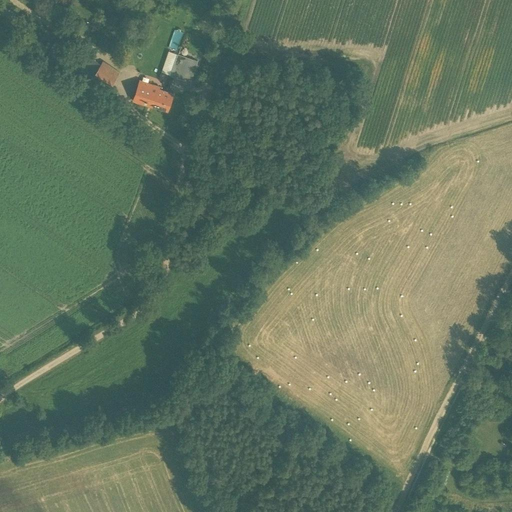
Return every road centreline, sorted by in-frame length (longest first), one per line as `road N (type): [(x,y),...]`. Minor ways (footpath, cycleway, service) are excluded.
road 1 (track): [(0,398),(161,293),(164,226),(237,0)]
road 2 (track): [(396,511),(511,276)]
